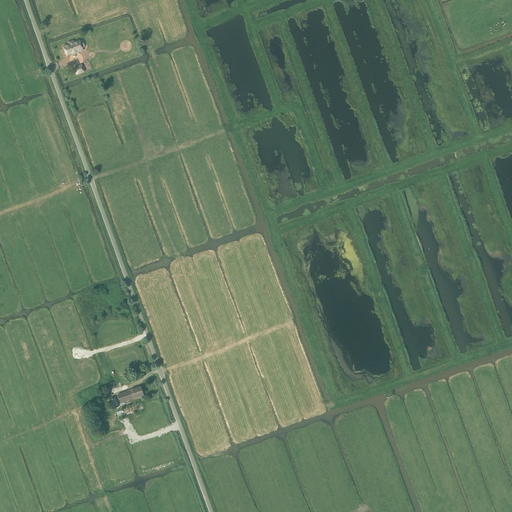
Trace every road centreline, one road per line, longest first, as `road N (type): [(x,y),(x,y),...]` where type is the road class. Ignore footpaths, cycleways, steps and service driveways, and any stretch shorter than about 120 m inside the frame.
road 1 (unclassified): [(26,0),(211,511)]
road 2 (track): [(0,213),(283,110)]
